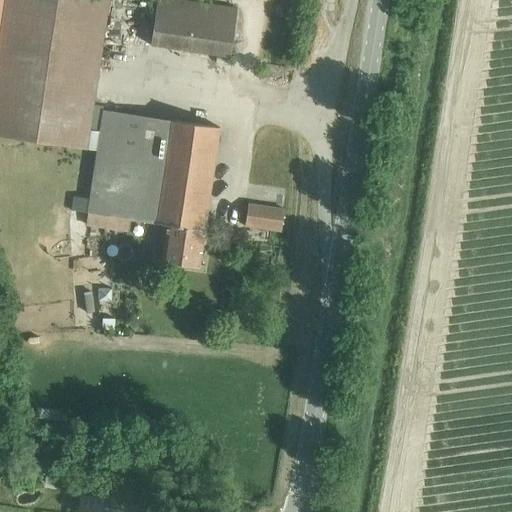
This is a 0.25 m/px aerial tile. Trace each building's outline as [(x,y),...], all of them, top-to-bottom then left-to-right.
[(0,0),(0,136),(85,149),(97,150),(87,213),(166,225),(161,262),(194,266),(197,246),(200,247),(204,245),(205,234),(202,232),(199,232),(215,127),(102,111),(99,132),(87,130),(106,0),(0,0)] [(128,57),(132,1),(123,0),(120,0),(116,56),(128,57)] [(156,0),(150,45),(228,56),(235,9),(174,0),(156,0)] [(178,64),(141,58),(138,75),(175,81),(178,64)] [(87,213),(89,199),(73,197),(71,211),(87,213)] [(245,227),(281,232),(284,209),(248,204),(245,227)] [(78,291),(81,315),(101,313),(99,301),(90,302),(89,290),(78,291)] [(123,319),(122,305),(108,306),(109,320),(123,319)] [(78,507),(104,511),(144,511),(147,493),(133,490),(132,496),(104,491),(106,482),(83,478),(78,507)]
